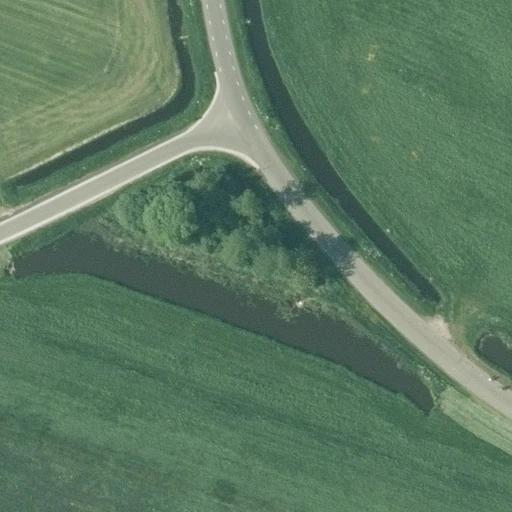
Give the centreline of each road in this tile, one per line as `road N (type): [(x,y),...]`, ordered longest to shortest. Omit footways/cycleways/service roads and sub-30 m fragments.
road 1 (tertiary): [(511,407),(429,343),(336,252),(268,166),(241,116)]
road 2 (unclassified): [(241,116),(0,232)]
road 3 (tertiary): [(241,116),(210,0)]
